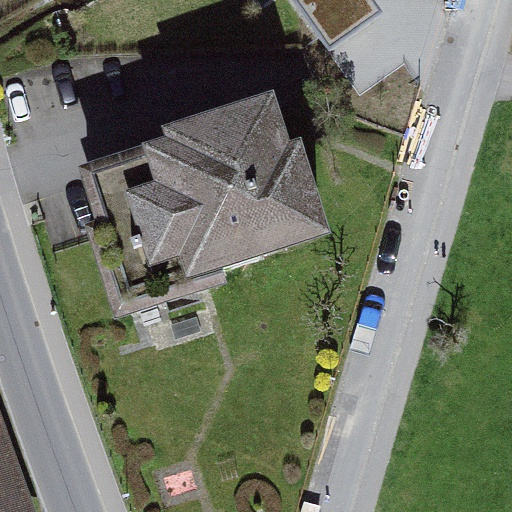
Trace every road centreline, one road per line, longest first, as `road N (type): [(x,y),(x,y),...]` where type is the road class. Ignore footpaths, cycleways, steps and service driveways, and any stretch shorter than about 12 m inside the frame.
road 1 (residential): [(488,0),(329,511)]
road 2 (residential): [(0,288),(78,511)]
